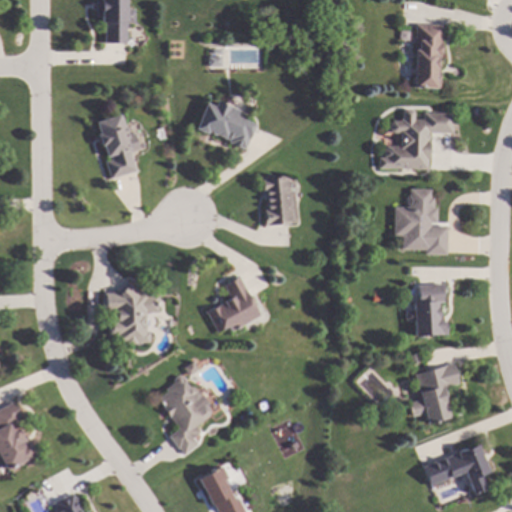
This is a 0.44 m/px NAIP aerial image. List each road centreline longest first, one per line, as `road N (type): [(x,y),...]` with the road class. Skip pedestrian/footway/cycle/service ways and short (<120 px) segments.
road 1 (residential): [(152,511),(90,432),(58,369),(45,307),(36,0)]
road 2 (residential): [(511,125),(503,154),(501,328)]
road 3 (residential): [(42,242),(184,219)]
